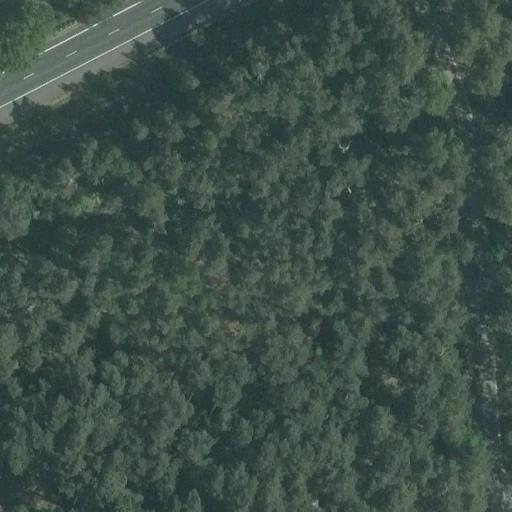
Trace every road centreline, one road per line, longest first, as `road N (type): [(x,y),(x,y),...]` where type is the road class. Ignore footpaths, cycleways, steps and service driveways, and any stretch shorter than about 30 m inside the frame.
road 1 (unclassified): [(418,0),(465,123),(500,511)]
road 2 (motorway): [(0,97),(186,0)]
